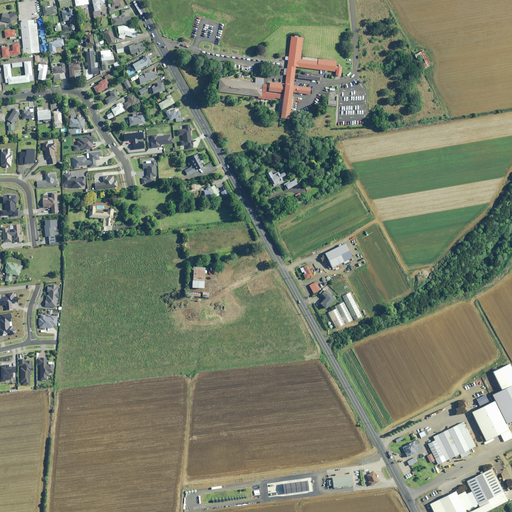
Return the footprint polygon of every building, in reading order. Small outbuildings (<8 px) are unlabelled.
[(84,0),(76,0),(70,1),(71,9),(85,7),(84,0)] [(90,6),(90,14),(87,14),(87,16),(82,16),(82,22),(89,22),(89,20),(96,20),(95,6),(100,5),(99,0),(87,0),(88,7),(90,6)] [(67,1),(54,3),(55,10),(68,8),(67,1)] [(119,11),(119,8),(119,1),(107,2),(107,9),(114,9),(114,11),(119,11)] [(43,8),(38,8),(39,18),(44,18),(53,16),(52,9),(43,10),(43,8)] [(70,17),(69,11),(62,12),(57,13),(58,24),(65,23),(64,18),(70,17)] [(10,13),(4,17),(0,15),(0,24),(6,26),(6,22),(7,23),(14,19),(10,13)] [(36,15),(20,17),(24,50),(40,48),(36,15)] [(125,18),(107,21),(108,28),(126,25),(125,18)] [(130,40),(132,32),(120,28),(119,28),(113,29),(113,36),(115,36),(114,40),(119,42),(121,38),(130,40)] [(111,43),(105,30),(97,34),(104,47),(111,43)] [(11,31),(0,32),(0,33),(1,40),(12,39),(11,31)] [(89,36),(78,37),(80,49),(90,48),(89,36)] [(280,118),(289,119),(292,92),(309,94),(310,87),(293,85),(294,79),(295,66),(296,67),(299,67),(318,70),(324,70),(326,71),(334,72),(334,69),(335,69),(335,75),(337,76),(340,76),(341,67),(335,66),(336,61),(325,60),(317,59),(317,61),(302,59),(300,59),(302,38),(292,37),(290,36),(287,57),(287,60),(286,69),(285,74),(285,80),(284,83),(284,84),(269,82),(268,91),(283,93),(283,94),(265,92),(266,84),(262,84),(263,80),(262,80),(256,79),(255,79),(254,83),(244,81),(219,78),(217,90),(217,91),(253,96),(254,96),(258,96),(257,98),(273,100),(273,98),(280,99),(280,98),(282,98),(282,100),(280,118)] [(47,43),(47,44),(43,45),(45,56),(52,55),(51,50),(60,49),(59,41),(47,43)] [(137,45),(124,48),(127,58),(140,55),(137,45)] [(4,49),(0,49),(0,60),(5,60),(10,59),(10,58),(16,57),(15,46),(7,47),(8,53),(5,53),(4,49)] [(118,46),(110,47),(111,56),(120,55),(118,46)] [(431,65),(423,50),(415,54),(420,65),(423,64),(425,68),(431,65)] [(89,52),(81,53),(82,72),(90,71),(89,52)] [(110,66),(109,58),(103,59),(103,57),(97,57),(98,73),(103,73),(103,67),(110,66)] [(143,58),(142,58),(139,59),(139,60),(128,66),(132,74),(148,66),(144,58),(143,58)] [(0,85),(4,85),(4,87),(25,85),(25,83),(29,83),(27,63),(19,64),(20,77),(6,78),(6,66),(0,66),(0,80),(0,81),(0,85)] [(56,65),(56,68),(48,68),(48,76),(61,75),(61,68),(61,65),(56,65)] [(44,67),(36,66),(33,82),(41,83),(44,67)] [(71,80),(70,72),(76,71),(75,66),(69,67),(63,68),(65,80),(71,80)] [(297,76),(297,78),(319,80),(319,77),(310,76),(310,74),(310,72),(311,72),(304,71),(303,75),(297,74),(297,76)] [(142,86),(141,83),(152,81),(151,74),(140,76),(140,78),(135,79),(136,87),(142,86)] [(95,87),(89,90),(92,96),(104,91),(102,85),(104,84),(102,81),(94,85),(95,87)] [(123,81),(118,84),(122,91),(128,88),(123,81)] [(153,86),(153,89),(147,90),(149,96),(160,94),(159,87),(159,88),(159,85),(153,86)] [(147,92),(144,87),(138,90),(141,95),(147,92)] [(111,93),(105,95),(107,98),(100,101),(103,107),(115,101),(112,95),(111,93)] [(134,95),(127,97),(128,99),(126,100),(127,101),(123,103),(125,108),(138,103),(136,97),(135,98),(134,95)] [(170,105),(166,97),(162,99),(163,101),(153,106),(157,113),(167,107),(167,106),(170,105)] [(116,105),(116,107),(111,109),(113,115),(124,111),(121,105),(120,105),(120,103),(116,105)] [(173,110),(169,112),(168,110),(161,114),(166,123),(173,118),(177,116),(173,110)] [(15,116),(9,112),(2,122),(8,126),(15,116)] [(25,113),(17,113),(17,122),(24,122),(24,123),(27,123),(27,120),(29,120),(29,115),(25,115),(25,113)] [(46,113),(33,113),(33,123),(46,123),(46,113)] [(57,113),(49,113),(49,126),(57,125),(57,113)] [(71,118),(66,117),(65,129),(70,130),(70,129),(78,131),(80,124),(81,121),(73,119),(72,122),(71,122),(71,118)] [(134,118),(124,119),(125,128),(141,127),(139,117),(134,118)] [(43,147),(42,147),(43,151),(45,150),(47,160),(49,160),(50,164),(56,163),(54,149),(56,149),(55,143),(48,144),(48,142),(43,143),(43,147)] [(35,149),(27,149),(27,152),(20,152),(19,164),(25,164),(25,163),(30,163),(34,163),(35,149)] [(195,169),(201,166),(195,155),(190,158),(189,158),(193,165),(187,168),(189,173),(196,169),(195,169)] [(284,173),(283,172),(279,174),(277,172),(272,175),(270,171),(265,174),(268,179),(269,178),(270,182),(272,184),(273,186),(278,184),(279,184),(283,182),(282,179),(281,177),(283,177),(285,175),(286,174),(285,172),(284,173)] [(50,175),(50,173),(45,173),(46,180),(37,181),(37,187),(48,186),(59,185),(59,180),(57,180),(56,174),(50,175)] [(297,184),(295,181),(294,179),(290,182),(289,181),(283,184),(284,185),(285,185),(287,189),(297,184)] [(203,199),(211,198),(218,194),(217,192),(219,191),(216,187),(215,188),(213,184),(210,186),(209,185),(205,187),(206,187),(205,188),(206,189),(203,190),(203,194),(203,197),(203,199)] [(58,201),(58,192),(51,192),(51,198),(48,198),(48,200),(43,200),(43,208),(51,207),(52,213),(58,213),(58,201)] [(16,210),(15,210),(14,202),(16,202),(15,196),(7,197),(8,200),(2,200),(3,211),(0,210),(0,216),(16,216),(16,210)] [(97,228),(99,228),(98,231),(101,231),(101,233),(112,233),(112,232),(113,226),(113,225),(111,225),(111,223),(111,220),(112,218),(114,218),(114,209),(111,209),(107,209),(107,212),(96,211),(97,205),(91,205),(90,206),(90,207),(89,217),(98,218),(104,218),(103,226),(102,226),(102,227),(100,226),(99,226),(97,226),(97,228)] [(49,244),(56,244),(55,237),(58,237),(57,230),(54,231),(54,227),(57,226),(57,220),(45,221),(45,225),(44,225),(46,237),(48,236),(49,244)] [(9,242),(9,236),(12,235),(13,242),(20,241),(18,225),(11,226),(12,229),(8,229),(8,227),(0,227),(0,235),(1,243),(9,242)] [(344,243),(324,253),(331,267),(351,257),(344,243)] [(13,274),(16,275),(19,275),(21,269),(22,269),(23,265),(18,264),(13,262),(13,263),(7,262),(6,265),(6,266),(5,269),(7,269),(6,272),(7,273),(5,280),(11,282),(13,274)] [(305,270),(303,271),(304,273),(302,274),(305,279),(308,278),(309,279),(313,277),(307,264),(305,265),(302,266),(305,270)] [(202,288),(202,280),(203,280),(204,269),(204,270),(204,267),(192,267),(192,280),(190,280),(190,287),(202,288)] [(308,285),(313,293),(320,289),(319,288),(321,287),(323,286),(318,277),(315,279),(316,281),(316,282),(315,281),(308,285)] [(56,285),(51,285),(51,287),(47,287),(47,292),(49,292),(48,296),(46,295),(45,306),(56,307),(57,299),(58,288),(56,288),(56,285)] [(330,294),(325,289),(324,289),(320,293),(324,297),(319,303),(325,308),(335,298),(330,293),(330,294)] [(361,316),(349,292),(342,296),(343,298),(338,300),(340,303),(333,307),(334,309),(328,312),(335,327),(341,324),(342,326),(361,316)] [(14,297),(13,293),(6,294),(6,297),(1,297),(1,295),(0,294),(0,305),(6,305),(7,310),(12,310),(12,303),(19,302),(18,296),(14,297)] [(9,333),(12,335),(14,335),(15,332),(15,330),(13,328),(11,314),(1,315),(1,319),(0,319),(0,322),(1,328),(0,328),(0,335),(7,335),(7,334),(9,333)] [(57,316),(46,315),(41,314),(41,319),(39,318),(39,325),(39,328),(53,328),(53,326),(57,326),(57,316)] [(46,364),(47,358),(37,358),(37,365),(40,365),(40,380),(47,380),(47,376),(49,376),(49,373),(54,373),(54,364),(52,364),(52,362),(48,362),(48,364),(46,364)] [(25,360),(25,359),(19,359),(19,366),(21,366),(20,382),(23,382),(23,385),(30,386),(31,371),(33,371),(34,361),(25,360)] [(505,422),(511,418),(511,371),(507,362),(491,370),(501,388),(490,393),(505,422)] [(8,365),(5,365),(5,367),(1,367),(1,381),(6,381),(6,380),(11,380),(11,377),(12,377),(12,373),(14,373),(14,367),(8,367),(8,365)] [(476,398),(479,405),(488,401),(485,394),(476,398)] [(500,434),(508,430),(494,401),(471,412),(485,441),(494,437),(500,434)] [(464,452),(475,446),(463,422),(432,437),(434,440),(427,444),(432,453),(435,459),(442,456),(444,461),(450,458),(453,457),(459,454),(460,454),(464,452)] [(420,438),(428,434),(427,432),(425,429),(423,430),(424,431),(418,433),(420,438)] [(402,447),(404,452),(405,453),(404,453),(406,457),(406,458),(415,453),(418,451),(418,452),(423,449),(417,439),(413,441),(410,443),(406,445),(402,447)] [(426,456),(430,463),(434,460),(431,453),(427,456),(426,456)] [(417,461),(415,458),(415,457),(407,461),(406,461),(408,466),(409,465),(410,465),(411,466),(415,464),(414,463),(417,461)] [(457,495),(456,494),(455,490),(443,496),(429,503),(433,511),(482,511),(491,508),(488,502),(492,500),(491,497),(503,491),(502,490),(491,467),(466,480),(471,491),(465,493),(464,491),(457,495)] [(378,481),(375,476),(373,471),(366,474),(369,480),(367,481),(370,486),(378,481)] [(332,487),(352,484),(351,474),(331,477),(331,479),(327,480),(328,485),(332,485),(332,487)] [(265,495),(272,494),(271,486),(265,487),(266,488),(264,489),(265,495)]
